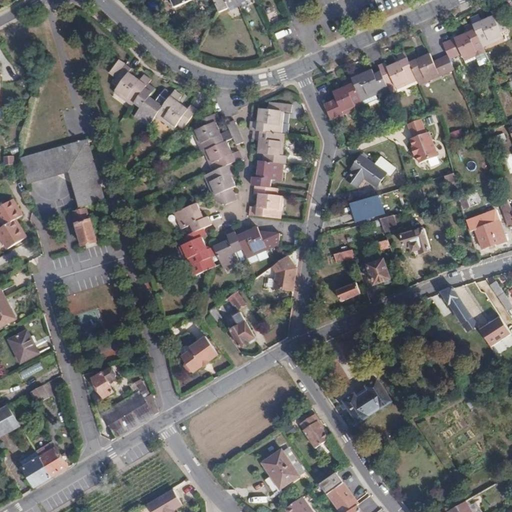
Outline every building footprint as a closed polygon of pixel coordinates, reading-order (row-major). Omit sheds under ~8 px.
[(230,11),(239,7),(235,0),(214,0),(220,13),(229,9),(230,11)] [(482,45),(503,36),(502,33),(509,30),(499,8),(493,11),(495,16),(482,22),(479,14),(471,18),(473,23),(481,41),(482,45)] [(463,54),(465,58),(484,49),(484,48),(482,45),(481,41),(473,23),(466,27),(468,33),(455,39),(443,44),(449,55),(451,60),(463,54)] [(482,45),(484,48),(505,38),(503,36),(482,45)] [(466,62),(486,53),(484,49),(465,58),(466,62)] [(407,56),(405,52),(398,54),(401,61),(388,67),(386,63),(379,66),(381,72),(388,87),(396,84),(397,87),(417,78),(407,56)] [(455,70),(451,60),(449,55),(434,62),(430,54),(418,59),(415,53),(407,56),(417,78),(418,81),(419,83),(440,74),(441,76),(455,70)] [(148,85),(151,80),(144,75),(142,78),(137,79),(129,72),(131,69),(125,65),(112,83),(118,88),(116,90),(134,104),(148,85)] [(388,87),(381,72),(375,75),(373,70),(361,75),(358,68),(349,72),(351,77),(361,99),(382,90),(383,93),(384,96),(391,93),(388,87)] [(420,86),(441,76),(440,74),(419,83),(420,86)] [(337,99),(325,105),(332,120),(334,119),(344,114),(345,114),(344,111),(363,103),(362,101),(361,99),(351,77),(344,80),(347,86),(334,92),(337,99)] [(398,90),(418,81),(417,78),(397,87),(398,90)] [(155,89),(148,85),(134,104),(141,109),(135,117),(148,127),(155,118),(158,114),(163,107),(149,97),(155,89)] [(134,104),(116,90),(113,93),(132,107),(134,104)] [(362,101),(383,93),(382,90),(361,99),(362,101)] [(175,91),(163,107),(158,114),(176,127),(178,125),(184,129),(197,110),(191,105),(188,109),(181,103),(180,98),(181,95),(175,91)] [(255,122),(251,121),(250,130),(254,131),(279,133),(281,111),(285,112),(292,113),(293,106),(269,103),(268,110),(260,109),(259,118),(255,122)] [(345,114),(364,106),(363,103),(344,111),(345,114)] [(158,114),(155,118),(173,131),(176,127),(158,114)] [(205,151),(208,150),(227,141),(234,139),(231,131),(221,135),(216,122),(220,120),(218,114),(196,124),(199,130),(196,131),(205,151)] [(231,131),(234,139),(237,145),(244,142),(234,121),(228,124),(227,124),(231,131)] [(202,153),(205,151),(196,131),(193,132),(202,153)] [(279,133),(254,131),(253,139),(256,140),(260,144),(259,154),(264,154),(263,162),(284,164),(286,164),(287,157),(283,156),(280,156),(283,134),(282,134),(279,133)] [(104,199),(85,139),(21,158),(29,182),(70,170),(81,207),(104,199)] [(208,150),(216,171),(234,163),(243,159),(240,151),(236,153),(231,151),(227,141),(208,150)] [(213,172),(216,171),(208,150),(205,151),(213,172)] [(372,165),(360,156),(351,169),(353,170),(346,180),(356,187),(363,177),(376,186),(389,168),(376,159),(372,165)] [(252,186),(255,186),(272,188),(272,180),(282,181),(284,164),(263,162),(259,161),(258,178),(253,178),(252,186)] [(437,174),(434,162),(423,165),(427,177),(437,174)] [(208,175),(216,196),(232,188),(236,187),(232,178),(234,172),(237,171),(234,163),(216,171),(213,172),(208,175)] [(458,187),(454,174),(442,177),(446,190),(458,187)] [(205,176),(213,197),(216,196),(208,175),(205,176)] [(279,219),(281,197),(278,197),(279,189),(272,188),(255,186),(254,194),(259,195),(259,203),(254,208),(250,207),(249,216),(279,219)] [(213,197),(215,201),(226,205),(237,200),(232,188),(216,196),(213,197)] [(379,196),(352,204),(357,222),(384,214),(379,196)] [(13,202),(2,208),(4,212),(15,205),(13,202)] [(191,226),(194,233),(204,228),(212,225),(209,218),(204,220),(197,204),(174,214),(181,230),(191,226)] [(23,218),(15,205),(4,212),(11,223),(12,223),(16,221),(16,222),(23,218)] [(4,212),(2,208),(0,209),(0,221),(4,227),(11,223),(4,212)] [(82,246),(96,242),(90,220),(88,221),(85,209),(74,213),(77,224),(75,224),(82,246)] [(494,212),(487,214),(491,224),(499,221),(497,213),(494,212)] [(466,220),(470,232),(476,230),(482,250),(498,244),(499,245),(508,242),(500,221),(499,221),(491,224),(487,214),(487,213),(466,220)] [(395,219),(394,216),(381,220),(385,232),(398,228),(395,219)] [(20,235),(23,233),(16,222),(16,221),(12,223),(20,235)] [(0,237),(7,250),(21,241),(11,223),(4,227),(0,229),(0,237)] [(21,241),(26,239),(23,233),(20,235),(12,223),(11,223),(21,241)] [(268,251),(280,246),(281,234),(261,232),(259,227),(248,232),(244,230),(242,226),(235,230),(244,250),(246,256),(267,247),(268,251)] [(194,276),(222,264),(215,247),(210,249),(206,247),(202,238),(207,236),(204,228),(194,233),(182,238),(185,245),(183,246),(191,267),(194,276)] [(224,270),(240,264),(236,254),(244,250),(235,230),(234,228),(226,231),(230,241),(215,247),(222,264),(224,270)] [(431,251),(424,229),(401,236),(405,248),(411,246),(412,252),(419,250),(420,254),(431,251)] [(380,250),(391,247),(388,241),(379,244),(380,250)] [(191,267),(183,246),(180,248),(188,268),(191,267)] [(248,260),(268,251),(267,247),(246,256),(248,260)] [(240,264),(248,260),(246,256),(244,250),(236,254),(240,264)] [(336,262),(354,257),(352,250),(334,255),(336,262)] [(288,256),(272,267),(277,274),(274,289),(293,292),(297,268),(288,256)] [(391,280),(384,260),(367,266),(374,286),(391,280)] [(511,305),(496,280),(490,284),(507,310),(511,306),(511,305)] [(360,295),(356,284),(336,292),(341,303),(360,295)] [(473,317),(454,288),(442,294),(449,304),(450,304),(451,305),(449,306),(453,312),(455,310),(464,324),(473,317)] [(0,326),(16,317),(2,289),(0,290),(0,326)] [(245,305),(237,293),(228,299),(234,308),(236,306),(238,310),(245,305)] [(216,307),(210,312),(217,322),(223,318),(216,307)] [(255,339),(240,313),(234,316),(239,326),(231,331),(241,348),(250,344),(249,342),(255,339)] [(488,349),(511,336),(502,318),(478,331),(488,349)] [(27,330),(19,334),(30,355),(38,351),(27,330)] [(30,355),(19,334),(7,340),(18,361),(30,355)] [(218,354),(206,336),(190,346),(191,349),(181,355),(184,360),(183,364),(188,371),(192,371),(193,372),(203,365),(202,364),(207,360),(208,361),(218,354)] [(82,375),(84,383),(93,379),(104,398),(114,393),(107,382),(115,378),(115,373),(113,369),(110,369),(96,377),(93,372),(82,375)] [(117,437),(160,412),(152,394),(150,395),(141,380),(135,384),(139,391),(102,414),(117,437)] [(393,403),(378,380),(367,387),(370,392),(358,400),(355,395),(345,402),(346,403),(343,405),(346,410),(349,408),(360,424),(370,418),(369,416),(381,408),(382,410),(393,403)] [(49,398),(42,386),(31,392),(38,404),(49,398)] [(0,435),(21,426),(7,405),(0,408),(0,435)] [(320,424),(315,417),(300,427),(316,451),(329,442),(318,425),(320,424)] [(41,457),(57,448),(53,442),(37,452),(41,457)] [(52,476),(68,466),(64,459),(67,457),(65,453),(61,455),(57,448),(41,457),(41,458),(52,476)] [(264,462),(283,489),(300,478),(282,450),(264,462)] [(24,468),(41,458),(41,457),(37,452),(20,463),(24,468)] [(35,486),(52,476),(41,458),(24,468),(35,486)] [(336,474),(320,486),(339,511),(348,511),(356,506),(358,504),(336,474)] [(174,490),(149,505),(152,511),(179,511),(177,509),(175,506),(181,502),(174,490)] [(312,511),(302,499),(285,511),(312,511)] [(472,511),(466,501),(448,511),(472,511)]
